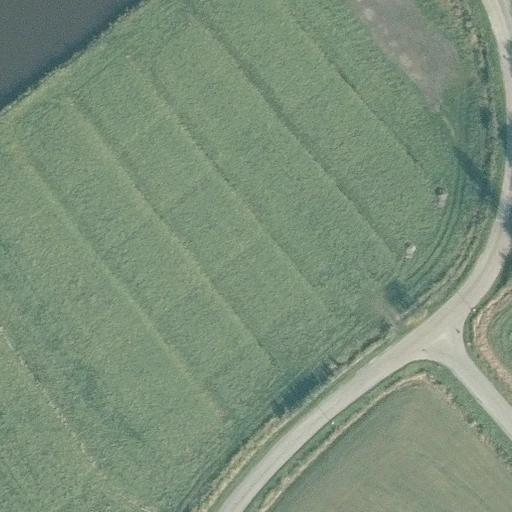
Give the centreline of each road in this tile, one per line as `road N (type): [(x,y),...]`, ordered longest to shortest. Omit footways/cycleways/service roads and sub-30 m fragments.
road 1 (residential): [(426,339),(267,464),(231,511)]
road 2 (residential): [(511,199),(469,290),(426,339)]
road 3 (residential): [(426,339),(511,437)]
